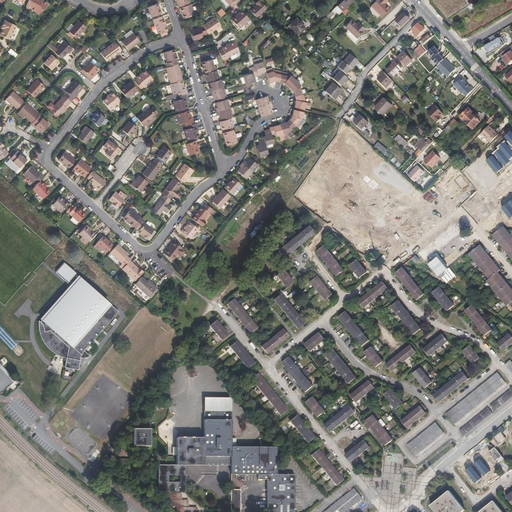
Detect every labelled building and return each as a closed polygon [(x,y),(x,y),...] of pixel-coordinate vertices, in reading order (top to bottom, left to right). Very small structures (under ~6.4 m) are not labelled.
[(40,15),(49,5),(43,0),(29,0),(27,7),(35,11),(40,15)] [(255,16),(265,7),(259,0),(255,4),(256,5),(250,11),(255,16)] [(342,11),(352,2),(350,0),(343,0),(337,6),(339,9),(342,11)] [(381,16),(389,8),(384,3),(383,2),(384,0),(376,0),(371,5),(381,16)] [(160,12),(156,3),(146,7),(149,16),(160,12)] [(193,14),(189,4),(188,4),(179,8),(182,15),(183,14),(184,18),(193,14)] [(249,19),(241,10),(238,13),(239,14),(231,21),(239,28),(249,19)] [(402,27),(410,19),(404,13),(396,20),(402,27)] [(166,31),(163,23),(164,23),(162,19),(161,19),(160,16),(151,19),(155,28),(158,34),(166,31)] [(207,33),(219,25),(214,17),(202,25),(207,33)] [(305,28),(296,18),(286,27),(291,33),(293,31),(297,35),(305,28)] [(365,29),(360,24),(358,26),(357,25),(352,20),(346,27),(357,39),(364,32),(363,31),(365,29)] [(1,29),(2,30),(0,34),(0,35),(9,40),(16,27),(4,21),(1,29)] [(81,33),(85,28),(77,22),(68,32),(75,39),(79,35),(78,34),(80,32),(81,33)] [(419,23),(412,29),(415,32),(413,34),(417,37),(422,32),(419,29),(422,26),(419,23)] [(202,34),(207,33),(202,25),(199,27),(188,30),(191,39),(197,38),(198,38),(202,37),(202,34)] [(139,40),(134,33),(122,42),(128,50),(135,46),(134,44),(139,40)] [(421,46),(431,37),(428,34),(421,40),(423,41),(420,44),(421,45),(421,46)] [(490,53),(505,44),(506,42),(502,36),(500,36),(485,45),(490,53)] [(64,57),(71,49),(63,42),(55,50),(54,48),(52,50),(61,59),(63,56),(64,57)] [(106,61),(120,50),(114,42),(99,53),(106,61)] [(238,52),(233,42),(226,45),(226,44),(221,47),(222,48),(217,50),(222,59),(230,55),(237,52),(238,52)] [(426,52),(421,46),(421,45),(417,49),(422,55),(426,52)] [(511,62),(511,52),(511,51),(511,50),(511,46),(511,45),(498,55),(501,59),(503,57),(509,64),(511,62)] [(434,46),(428,51),(434,57),(440,53),(434,46)] [(178,60),(176,53),(174,53),(173,50),(164,52),(167,62),(166,63),(167,67),(178,64),(177,60),(178,60)] [(404,51),(397,58),(406,67),(413,61),(404,51)] [(439,53),(433,58),(439,65),(444,59),(439,53)] [(358,61),(349,54),(343,61),(350,68),(351,68),(358,61)] [(55,65),(57,62),(50,55),(43,64),(50,70),(55,65)] [(509,64),(503,57),(501,59),(507,66),(509,64)] [(265,71),(261,58),(256,59),(254,60),(255,64),(254,64),(255,66),(251,67),(253,73),(254,76),(262,74),(261,72),(265,71)] [(216,70),(213,60),(212,59),(211,59),(202,62),(203,66),(204,69),(205,73),(216,70)] [(448,77),(455,69),(444,59),(439,65),(437,66),(448,77)] [(345,74),(350,68),(343,61),(342,61),(337,66),(345,74)] [(95,73),(97,70),(89,62),(81,70),(91,79),(94,76),(93,75),(95,73)] [(393,77),(402,69),(395,62),(387,70),(393,77)] [(182,80),(178,64),(167,67),(166,67),(171,84),(172,83),(182,80)] [(152,79),(145,70),(139,75),(140,77),(136,80),(142,87),(152,79)] [(220,78),(219,74),(218,74),(216,70),(205,73),(208,81),(220,78)] [(280,81),(282,74),(274,72),(273,71),(266,73),(267,77),(269,82),(276,80),(280,81)] [(340,86),(347,78),(339,71),(335,75),(334,74),(331,77),(340,86)] [(252,82),(255,81),(254,76),(253,73),(243,76),(245,84),(242,85),(243,88),(253,86),(252,82)] [(393,82),(384,73),(377,79),(387,88),(393,82)] [(296,80),(291,75),(290,76),(282,74),(280,81),(282,81),(289,87),(296,80)] [(463,76),(455,84),(463,93),(464,92),(467,96),(474,89),(463,76)] [(224,87),(221,79),(210,82),(212,87),(210,88),(211,91),(224,87)] [(38,91),(43,86),(37,80),(27,91),(30,94),(34,98),(39,92),(38,91)] [(188,93),(186,85),(184,86),(182,80),(172,83),(175,94),(179,92),(180,96),(184,94),(186,94),(188,93)] [(303,93),(301,86),(301,85),(296,80),(289,87),(294,92),(296,96),(303,93)] [(82,88),(74,81),(64,91),(73,100),(76,97),(75,96),(76,94),(82,88)] [(135,90),(128,82),(123,86),(124,87),(119,91),(125,98),(135,90)] [(341,90),(332,83),(325,91),(327,93),(334,99),(341,90)] [(226,96),(224,87),(211,91),(212,95),(214,94),(216,99),(224,96),(226,96)] [(23,102),(12,92),(6,100),(17,109),(23,102)] [(114,103),(117,101),(111,92),(108,95),(109,96),(101,102),(107,110),(115,104),(114,103)] [(305,102),(303,93),(296,96),(296,99),(295,107),(296,107),(304,109),(305,110),(307,102),(305,102)] [(189,102),(187,97),(184,94),(180,96),(177,96),(178,100),(174,101),(177,111),(189,108),(187,102),(189,102)] [(65,108),(71,102),(64,95),(53,107),(54,107),(51,110),(57,116),(60,113),(61,114),(65,111),(63,109),(65,108)] [(269,100),(267,95),(256,99),(259,107),(272,103),(271,100),(269,100)] [(393,105),(384,98),(382,100),(390,108),(393,105)] [(229,107),(227,99),(226,99),(216,102),(218,107),(216,107),(217,111),(229,107)] [(390,108),(382,100),(375,108),(383,115),(390,108)] [(272,113),(271,108),(273,107),(272,103),(259,107),(262,116),(272,113)] [(39,115),(26,104),(20,111),(25,116),(24,117),(32,123),(39,115)] [(441,115),(443,112),(435,105),(428,112),(437,122),(441,118),(439,117),(441,115)] [(149,117),(153,114),(148,108),(147,107),(135,117),(142,126),(150,119),(149,117)] [(232,116),(229,107),(217,111),(218,114),(220,114),(221,119),(232,116)] [(480,121),(471,113),(472,112),(468,108),(460,117),(473,129),(480,121)] [(97,125),(104,117),(95,110),(89,119),(97,125)] [(195,124),(192,116),(191,116),(189,110),(178,114),(180,124),(185,123),(186,126),(189,125),(195,124)] [(302,119),(304,112),(303,112),(295,110),(294,110),(292,116),(290,119),(298,126),(304,120),(302,119)] [(42,133),(49,125),(39,115),(32,123),(31,124),(34,127),(35,126),(38,129),(42,133)] [(369,123),(360,115),(356,119),(353,116),(350,119),(362,130),(369,123)] [(234,126),(232,121),(233,121),(232,117),(220,121),(222,128),(223,129),(234,126)] [(298,126),(290,119),(287,122),(280,124),(283,134),(290,131),(292,133),(298,126)] [(451,129),(457,122),(454,119),(448,126),(451,129)] [(130,137),(137,128),(130,121),(122,130),(130,137)] [(199,130),(197,123),(195,124),(189,125),(190,129),(186,130),(188,140),(200,136),(198,131),(199,130)] [(283,134),(280,124),(270,127),(270,128),(272,134),(275,133),(276,136),(283,134)] [(83,143),(92,132),(84,126),(80,133),(76,138),(83,143)] [(499,136),(489,126),(481,134),(492,144),(499,136)] [(266,135),(263,136),(264,139),(266,144),(274,142),(272,134),(270,128),(264,130),(266,135)] [(232,130),(222,133),(223,137),(224,136),(225,139),(224,139),(225,145),(235,142),(232,130)] [(511,131),(506,136),(509,140),(507,141),(500,147),(502,148),(496,153),(486,160),(497,173),(503,167),(499,162),(501,161),(506,165),(511,161),(510,159),(511,157),(511,131)] [(409,143),(399,134),(394,139),(404,148),(409,143)] [(416,152),(420,155),(433,141),(429,138),(426,141),(424,139),(417,146),(420,149),(416,152)] [(112,159),(119,149),(107,139),(102,145),(108,149),(105,153),(112,159)] [(268,152),(266,144),(264,139),(259,141),(260,146),(257,147),(259,155),(268,152)] [(198,152),(194,142),(185,144),(188,155),(198,152)] [(164,161),(171,152),(163,146),(156,155),(164,161)] [(26,160),(20,154),(21,153),(18,151),(10,159),(19,168),(26,160)] [(432,168),(441,158),(433,151),(424,161),(432,168)] [(75,160),(63,152),(58,160),(69,168),(75,160)] [(339,180),(357,166),(348,154),(328,169),(335,178),(329,182),(334,189),(314,203),(324,216),(344,201),(338,194),(345,189),(339,180)] [(160,163),(153,158),(150,162),(149,162),(141,173),(149,180),(158,168),(157,167),(160,163)] [(258,165),(250,158),(248,160),(247,162),(245,160),(242,164),(252,172),(258,165)] [(84,176),(91,167),(80,159),(73,168),(79,172),(84,176)] [(412,203),(377,159),(365,168),(400,213),(412,203)] [(183,183),(193,171),(184,164),(175,176),(183,183)] [(252,172),(242,164),(240,166),(242,168),(238,172),(247,179),(252,172)] [(44,176),(41,174),(32,166),(24,174),(34,183),(35,180),(38,183),(42,179),(44,176)] [(415,181),(424,172),(417,166),(409,175),(415,181)] [(104,182),(91,172),(87,178),(89,179),(88,181),(91,183),(94,185),(93,186),(98,190),(104,182)] [(139,192),(147,182),(138,175),(134,180),(130,185),(139,192)] [(234,189),(239,184),(233,178),(227,184),(224,187),(231,194),(235,190),(234,189)] [(51,190),(45,184),(46,183),(42,179),(38,183),(35,187),(45,196),(51,190)] [(181,194),(177,191),(181,185),(173,179),(162,193),(164,195),(170,199),(173,195),(178,199),(181,194)] [(229,196),(222,189),(211,201),(218,208),(229,196)] [(118,206),(125,198),(124,197),(127,194),(120,190),(118,193),(115,191),(109,198),(114,202),(113,203),(118,206)] [(171,208),(168,205),(171,200),(170,199),(164,195),(151,210),(158,216),(163,210),(166,213),(171,208)] [(413,215),(422,227),(448,207),(439,195),(413,215)] [(65,200),(60,196),(52,204),(60,211),(67,204),(64,202),(65,200)] [(511,199),(503,207),(511,218),(511,217),(511,199)] [(201,221),(208,212),(209,213),(212,209),(204,203),(201,207),(200,207),(192,218),(202,226),(204,223),(201,221)] [(85,214),(79,208),(78,209),(72,205),(67,211),(78,221),(85,214)] [(142,220),(143,219),(131,210),(125,217),(129,219),(128,221),(136,228),(142,220)] [(362,211),(355,217),(373,236),(380,230),(362,211)] [(154,229),(142,220),(136,228),(139,229),(143,232),(142,234),(148,238),(154,229)] [(189,236),(196,226),(188,221),(183,228),(182,227),(180,230),(189,236)] [(382,228),(398,247),(406,241),(390,221),(382,228)] [(425,260),(462,230),(455,222),(418,252),(425,260)] [(95,233),(86,225),(79,233),(88,241),(95,233)] [(284,257),(315,232),(309,225),(278,250),(284,257)] [(511,236),(504,226),(493,235),(511,258),(511,236)] [(113,244),(103,235),(93,245),(99,250),(101,247),(105,251),(113,244)] [(182,248),(183,247),(174,240),(171,244),(172,245),(170,248),(168,247),(164,253),(172,259),(178,253),(179,254),(182,255),(184,251),(184,249),(182,248)] [(126,255),(127,253),(117,244),(110,251),(120,261),(118,263),(122,267),(129,259),(130,259),(126,255)] [(344,270),(324,245),(317,251),(337,276),(344,270)] [(511,289),(498,272),(501,270),(480,245),(469,254),(490,279),(487,281),(507,306),(510,304),(511,306),(511,289)] [(376,257),(380,252),(374,248),(371,254),(376,257)] [(138,268),(129,259),(122,267),(122,268),(134,279),(142,270),(139,267),(138,268)] [(367,272),(357,260),(350,265),(360,278),(367,272)] [(71,286),(66,292),(47,313),(40,321),(39,322),(38,320),(38,323),(38,326),(38,330),(39,334),(40,337),(42,341),(44,343),(46,347),(49,349),(52,352),(56,354),(58,355),(59,354),(65,355),(65,358),(63,367),(77,370),(79,360),(79,358),(81,358),(83,358),(87,357),(89,355),(83,351),(118,312),(64,263),(57,271),(60,274),(59,276),(63,279),(64,278),(72,285),(71,286)] [(424,294),(403,267),(396,273),(417,300),(424,294)] [(293,282),(283,269),(276,275),(286,288),(293,282)] [(331,294),(316,275),(309,281),(324,299),(331,294)] [(155,289),(149,283),(147,285),(145,282),(140,277),(133,285),(147,297),(155,289)] [(72,285),(64,278),(63,279),(71,286),(72,285)] [(382,281),(358,301),(364,308),(388,288),(382,281)] [(433,292),(447,311),(455,305),(440,287),(433,292)] [(304,323),(281,293),(274,299),(297,328),(304,323)] [(257,327),(234,298),(227,304),(250,333),(257,327)] [(391,306),(414,334),(421,329),(398,300),(391,306)] [(492,330),(472,305),(465,311),(485,335),(492,330)] [(369,341),(346,311),(338,317),(362,346),(369,341)] [(228,335),(216,320),(209,326),(221,340),(228,335)] [(267,353),(289,335),(283,328),(261,346),(267,353)] [(310,351),(325,339),(319,332),(305,344),(310,351)] [(429,356),(448,341),(442,334),(424,349),(429,356)] [(503,351),(511,343),(511,336),(510,334),(497,344),(503,351)] [(254,363),(237,341),(230,347),(247,369),(254,363)] [(392,372),(416,352),(411,345),(386,365),(392,372)] [(480,358),(470,345),(463,351),(473,363),(480,358)] [(376,367),(383,361),(371,347),(364,352),(376,367)] [(356,378),(332,348),(325,354),(328,357),(349,384),(356,378)] [(313,386),(289,357),(282,362),(306,392),(313,386)] [(413,373),(425,388),(432,382),(420,368),(413,373)] [(439,403),(468,379),(463,372),(433,395),(439,403)] [(288,410),(258,373),(251,379),(280,415),(288,410)] [(506,383),(498,373),(446,414),(455,425),(506,383)] [(356,402),(375,388),(369,381),(350,396),(356,402)] [(396,409),(403,403),(392,389),(384,394),(396,409)] [(495,409),(511,397),(511,389),(511,390),(491,404),(495,409)] [(325,411),(313,396),(306,402),(318,417),(325,411)] [(330,432),(355,412),(349,405),(325,425),(330,432)] [(407,428),(426,413),(420,406),(403,420),(402,421),(407,428)] [(465,437),(493,412),(488,407),(459,431),(465,437)] [(204,410),(204,419),(231,419),(231,410),(204,410)] [(315,437),(297,415),(290,421),(308,443),(315,437)] [(393,440),(373,415),(366,421),(386,446),(393,440)] [(267,480),(266,511),(294,511),(294,475),(276,475),(276,462),(276,447),(231,447),(231,419),(204,419),(204,437),(176,438),(176,465),(159,465),(158,492),(185,492),(186,465),(231,465),(231,474),(241,474),(258,474),(258,479),(267,480)] [(415,456),(444,433),(436,423),(407,445),(415,456)] [(151,429),(133,429),(133,446),(151,446),(151,429)] [(501,432),(491,441),(496,447),(506,439),(501,432)] [(351,462),(370,447),(364,440),(345,455),(351,462)] [(496,447),(490,452),(500,464),(506,459),(496,447)] [(311,455),(336,486),(343,480),(318,449),(311,455)] [(481,459),(475,463),(485,476),(491,471),(481,459)] [(472,465),(466,470),(476,482),(482,477),(472,465)] [(345,511),(363,499),(354,488),(324,511),(345,511)] [(240,511),(241,490),(231,490),(230,511),(240,511)] [(449,491),(431,506),(436,511),(462,511),(465,510),(449,491)] [(502,511),(494,501),(479,511),(502,511)]
